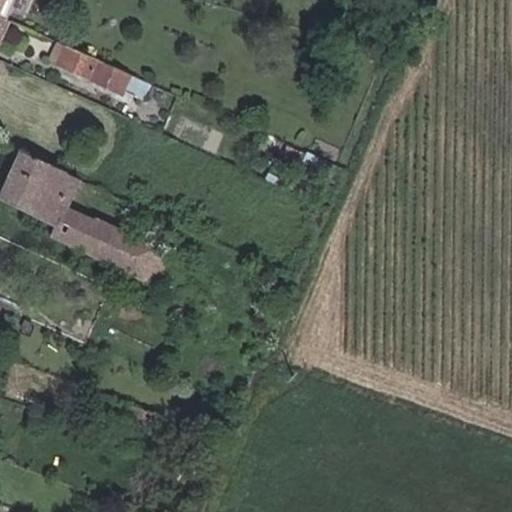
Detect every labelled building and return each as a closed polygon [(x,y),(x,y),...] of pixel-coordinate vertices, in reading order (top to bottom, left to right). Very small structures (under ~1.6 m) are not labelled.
[(0,0),(0,11),(1,12),(10,17),(17,0),(0,0)] [(17,0),(10,17),(16,19),(24,0),(17,0)] [(0,37),(10,17),(1,12),(0,11),(0,37)] [(102,76),(108,62),(81,49),(74,64),(102,76)] [(182,256),(76,203),(88,181),(31,155),(9,200),(63,227),(58,238),(88,253),(90,248),(150,279),(148,282),(166,290),(182,256)]
